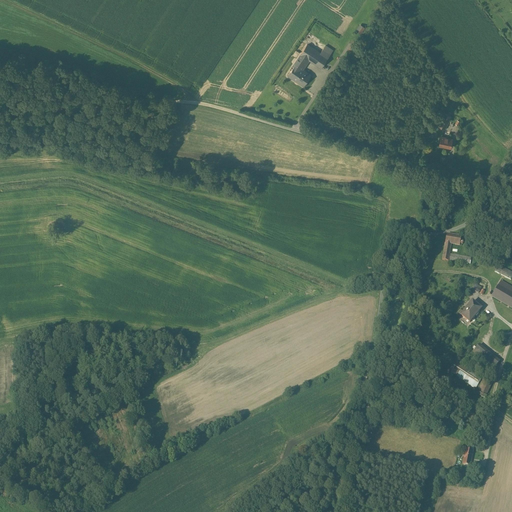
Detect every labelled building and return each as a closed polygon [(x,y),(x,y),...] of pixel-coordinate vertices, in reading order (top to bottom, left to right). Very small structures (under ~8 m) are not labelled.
[(320,53),(307,44),(300,54),(301,54),(309,59),(321,68),(331,53),(324,48),(320,53)] [(301,54),(293,66),(294,67),(292,71),(293,71),(290,76),(303,85),(310,75),(302,70),(309,59),(301,54)] [(445,113),(438,126),(444,129),(451,117),(445,113)] [(452,139),(441,136),(439,145),(450,148),(452,139)] [(456,236),(447,234),(445,243),(442,260),(448,261),(449,254),(451,244),(459,246),(461,235),(456,234),(456,236)] [(394,239),(389,237),(386,250),(390,251),(394,239)] [(471,258),(449,254),(448,260),(470,264),(471,258)] [(511,276),(511,272),(498,266),(494,272),(510,280),(511,276)] [(511,288),(500,282),(492,297),(511,308),(511,288)] [(481,288),(475,284),(472,290),(478,293),(481,288)] [(472,301),(464,311),(462,310),(459,314),(470,323),(481,309),(472,301)] [(498,364),(477,346),(473,352),(487,364),(486,364),(493,370),(498,364)] [(483,377),(455,359),(447,370),(474,388),(475,389),(483,377)] [(492,382),(483,378),(480,383),(489,388),(492,382)] [(489,388),(480,383),(477,389),(475,389),(474,388),(473,392),(485,397),(489,388)] [(508,389),(502,388),(498,403),(505,404),(508,389)] [(476,402),(473,409),(479,412),(482,405),(476,402)] [(473,450),(465,449),(462,464),(470,466),(473,450)]
